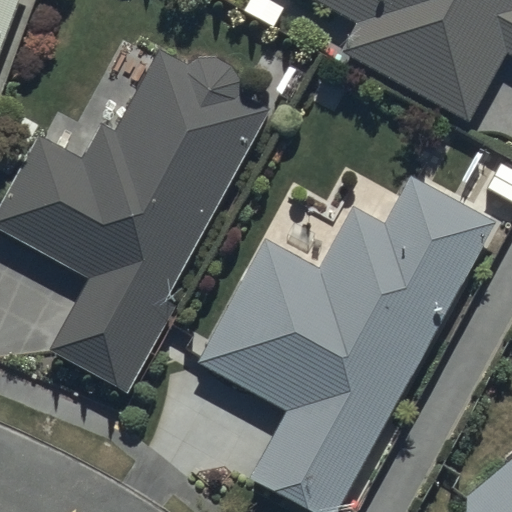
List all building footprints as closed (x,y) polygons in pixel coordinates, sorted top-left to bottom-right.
[(0,0),(0,30),(10,0),(0,0)] [(511,0),(317,0),(352,19),(337,46),(464,118),(505,46),(511,50),(511,0)] [(0,197),(0,224),(85,272),(48,343),(128,385),(173,299),(166,296),(266,103),(240,89),(240,87),(240,85),(240,83),(239,81),(239,79),(238,77),(237,75),(237,73),(235,71),(234,69),(233,67),(232,66),(230,64),(229,63),(227,61),(225,60),(223,59),(221,58),(220,57),(217,56),(215,56),(213,55),(211,55),(209,55),(207,55),(205,55),(203,55),(201,56),(198,56),(196,57),(194,58),(193,59),(191,60),(189,61),(187,62),(159,46),(111,127),(101,122),(93,135),(67,119),(54,142),(36,132),(0,197)] [(319,511),(332,511),(490,216),(408,173),(383,221),(350,203),(317,265),(261,235),(195,359),(286,407),(250,475),(319,511)] [(511,511),(511,450),(462,492),(461,511),(511,511)]
